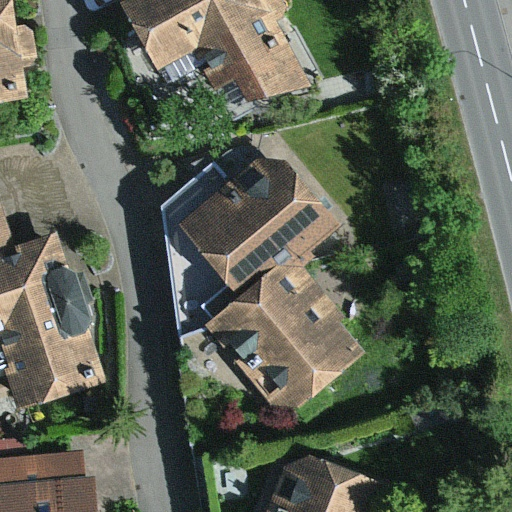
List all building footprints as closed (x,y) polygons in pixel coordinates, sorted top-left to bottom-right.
[(0,0),(0,109),(38,103),(32,69),(42,60),(39,31),(29,27),(24,0),(0,0)] [(110,0),(144,63),(183,42),(204,82),(222,73),(232,93),(303,84),(278,40),(267,22),(265,18),(275,12),(279,4),(276,0),(110,0)] [(283,12),(267,22),(278,40),(294,31),(283,12)] [(254,155),(171,220),(229,295),(284,252),(325,219),(275,156),(254,155)] [(0,186),(0,371),(3,373),(17,369),(28,411),(110,388),(95,337),(104,323),(89,277),(75,269),(65,237),(20,251),(0,186)] [(427,195),(403,199),(411,241),(434,236),(427,195)] [(196,321),(229,295),(171,220),(158,230),(169,325),(196,321)] [(336,314),(284,252),(229,295),(196,321),(262,400),(288,404),(354,349),(329,319),(336,314)] [(430,258),(393,263),(398,299),(435,294),(430,258)] [(196,321),(169,325),(186,459),(299,442),(288,404),(262,400),(196,321)] [(299,450),(277,462),(257,511),(378,511),(389,484),(299,450)] [(0,460),(0,490),(93,484),(91,455),(0,460)] [(0,490),(0,511),(105,511),(103,483),(93,484),(0,490)]
